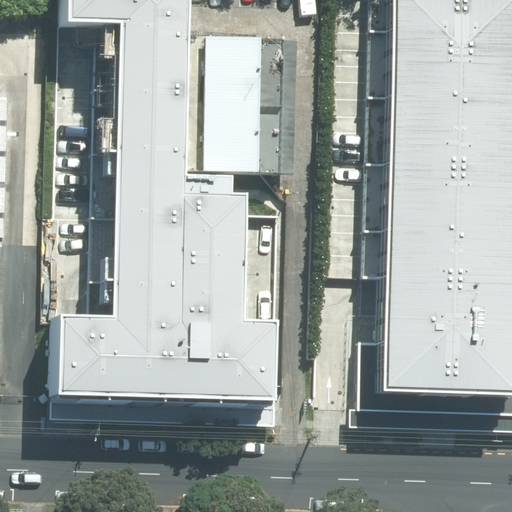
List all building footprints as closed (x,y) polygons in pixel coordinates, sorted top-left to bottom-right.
[(157,128),(160,0),(107,0),(104,127),(157,128)] [(511,126),(511,0),(361,0),(355,390),(508,393),(511,126)] [(243,15),(178,13),(174,160),(239,162),(243,15)] [(152,342),(157,128),(104,127),(62,126),(56,340),(152,342)] [(272,173),(182,170),(177,363),(267,365),(272,173)]
